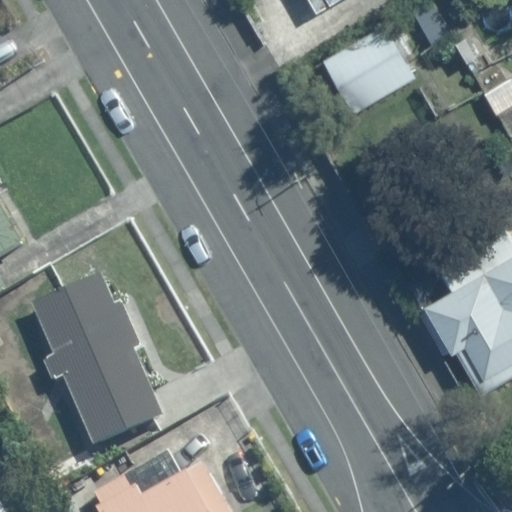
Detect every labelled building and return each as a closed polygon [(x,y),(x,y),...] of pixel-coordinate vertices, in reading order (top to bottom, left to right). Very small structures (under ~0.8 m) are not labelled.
[(356,107),(363,103),(419,74),(392,21),(328,53),(356,107)] [(0,286),(3,285),(0,280),(0,253),(25,240),(0,196),(0,286)] [(511,228),(507,220),(443,259),(458,283),(423,304),(451,350),(459,345),(486,390),(511,374),(511,228)] [(59,380),(71,375),(101,445),(168,417),(139,347),(145,345),(128,303),(118,307),(104,273),(37,300),(60,355),(50,359),(59,380)] [(234,511),(189,439),(97,489),(105,503),(99,507),(101,511),(234,511)] [(0,511),(15,511),(0,485),(0,511)]
